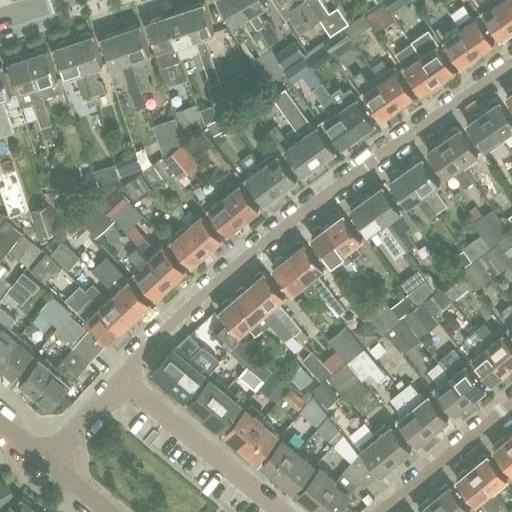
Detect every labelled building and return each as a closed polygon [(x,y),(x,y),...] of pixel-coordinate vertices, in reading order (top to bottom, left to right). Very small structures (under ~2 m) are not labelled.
[(251,29),(259,25),(244,0),(220,0),(234,23),(244,17),(251,29)] [(244,0),(259,25),(270,43),(281,37),(268,14),(264,16),(259,8),(269,2),(268,0),(244,0)] [(274,0),(287,18),(290,16),(301,32),(321,18),(315,9),(316,8),(310,0),(274,0)] [(310,0),(316,8),(315,9),(321,18),(331,34),(349,21),(338,6),(330,11),(323,0),(310,0)] [(502,37),(511,30),(511,15),(501,0),(482,0),(489,8),(484,11),(502,37)] [(511,0),(501,0),(511,15),(511,0)] [(186,7),(200,50),(211,83),(220,81),(204,35),(215,31),(205,1),(186,7)] [(383,2),(366,14),(377,30),(394,19),(383,2)] [(200,50),(186,7),(168,14),(178,44),(188,40),(192,53),(200,50)] [(182,56),(178,44),(168,14),(149,20),(159,50),(169,46),(174,59),(182,56)] [(345,27),(352,38),(354,41),(364,35),(361,31),(371,24),(364,14),(345,27)] [(459,24),(479,53),(495,42),(477,16),(473,19),(471,16),(459,24)] [(141,23),(122,29),(144,91),(152,88),(141,55),(151,52),(141,23)] [(463,64),(479,53),(459,24),(448,32),(449,35),(445,38),(463,64)] [(331,52),(352,38),(345,27),(324,41),(331,52)] [(148,104),(144,91),(122,29),(103,35),(113,64),(123,61),(133,91),(134,91),(139,107),(148,104)] [(440,80),(456,68),(429,30),(413,41),(420,51),(440,80)] [(89,82),(91,88),(93,94),(104,90),(101,81),(98,79),(94,66),(104,63),(94,33),(92,34),(89,31),(81,34),(80,38),(75,40),(89,82)] [(82,85),(89,82),(75,40),(70,41),(66,39),(59,41),(58,45),(56,46),(66,76),(77,72),(82,85)] [(324,41),(311,49),(322,64),(334,56),(331,52),(324,41)] [(424,91),(440,80),(420,51),(413,41),(397,53),(424,91)] [(34,53),(30,55),(44,97),(63,91),(48,48),(46,49),(43,47),(36,50),(34,53)] [(10,61),(12,68),(20,91),(25,103),(32,101),(41,126),(53,122),(44,97),(30,55),(25,56),(24,53),(12,57),(13,60),(10,61)] [(285,70),(292,80),(312,66),(305,56),(285,70)] [(273,58),(252,70),(262,86),(282,73),(273,58)] [(0,119),(5,135),(15,132),(3,97),(13,93),(3,63),(0,64),(0,63),(0,119)] [(392,68),(379,77),(400,106),(404,102),(407,104),(413,99),(413,96),(416,94),(398,68),(394,71),(392,68)] [(394,110),(400,106),(379,77),(367,85),(369,89),(365,91),(383,117),(386,115),(389,116),(394,113),(394,110)] [(360,133),(339,105),(322,81),(312,88),(331,114),(325,119),(343,144),(346,142),(349,144),(355,140),(354,137),(360,133)] [(339,105),(360,133),(366,128),(368,131),(374,126),(374,123),(376,122),(352,88),(344,94),(347,99),(339,105)] [(299,133),(320,161),(326,156),(329,158),(335,154),(334,150),(337,149),(318,123),(314,126),(312,124),(309,126),(300,114),(302,112),(285,89),(273,98),(299,133)] [(511,115),(500,98),(497,100),(494,99),(489,103),(489,106),(484,110),(503,138),(511,132),(511,115)] [(235,104),(246,122),(255,116),(243,99),(235,104)] [(196,103),(176,110),(184,132),(204,125),(196,103)] [(213,104),(200,108),(205,122),(218,117),(213,104)] [(484,110),(478,114),(475,113),(470,116),(470,119),(467,121),(485,147),(490,144),(492,147),(503,138),(484,110)] [(207,123),(214,134),(219,131),(220,133),(232,126),(224,113),(207,123)] [(315,165),(320,161),(299,133),(288,142),(266,113),(258,119),(282,150),(286,147),(305,172),(307,171),(310,172),(316,168),(315,165)] [(153,124),(163,154),(183,140),(175,116),(153,124)] [(444,137),(464,166),(477,156),(475,154),(479,151),(461,126),(458,128),(455,127),(450,130),(450,133),(444,137)] [(182,144),(194,159),(214,143),(203,128),(182,144)] [(444,137),(438,141),(437,139),(429,145),(430,147),(428,149),(446,174),(450,171),(452,174),(455,172),(464,185),(473,178),(464,166),(444,137)] [(194,159),(182,144),(164,158),(179,177),(182,181),(185,184),(191,180),(186,172),(197,163),(194,159)] [(139,153),(116,161),(122,177),(144,168),(139,153)] [(273,153),(261,162),(282,190),(287,186),(291,187),(296,183),(296,180),(298,178),(279,153),(275,156),(273,153)] [(162,155),(143,170),(139,174),(150,189),(166,178),(174,188),(182,181),(179,177),(164,158),(162,155)] [(406,167),(437,210),(445,204),(432,187),(441,181),(422,155),(420,157),(417,155),(413,156),(411,159),(411,163),(406,167)] [(277,194),(282,190),(261,162),(249,171),(251,174),(248,177),(267,202),(269,200),(271,202),(277,197),(277,194)] [(406,167),(401,170),(397,169),(393,170),(391,173),(392,177),(390,178),(408,204),(416,198),(429,215),(437,210),(406,167)] [(84,185),(86,184),(95,181),(96,181),(93,170),(82,174),(80,175),(84,185)] [(28,209),(15,173),(0,177),(0,187),(9,215),(28,209)] [(150,189),(139,174),(124,185),(135,200),(150,189)] [(233,183),(222,191),(244,218),(249,214),(252,215),(258,211),(258,208),(260,206),(241,182),(236,186),(233,183)] [(383,183),(381,185),(377,183),(373,184),(371,187),(372,191),(367,195),(405,247),(406,249),(415,243),(399,222),(398,223),(392,216),(402,209),(383,183)] [(97,186),(79,192),(83,205),(101,198),(97,186)] [(119,187),(102,203),(113,215),(130,199),(119,187)] [(46,204),(30,209),(40,238),(43,241),(61,229),(49,191),(43,192),(46,204)] [(238,222),(244,218),(222,191),(210,201),(212,204),(209,207),(228,231),(231,228),(234,230),(239,226),(238,222)] [(367,195),(362,199),(360,197),(351,203),(353,205),(350,207),(368,232),(373,228),(393,256),(405,247),(367,195)] [(71,199),(59,203),(65,220),(77,216),(71,199)] [(80,218),(90,229),(108,212),(98,201),(80,218)] [(473,221),(481,233),(491,246),(509,232),(493,208),(473,221)] [(344,212),(342,213),(339,210),(330,217),(333,220),(328,224),(353,258),(361,252),(354,243),(363,237),(344,212)] [(196,213),(184,224),(208,250),(213,245),(215,247),(220,242),(220,239),(222,237),(201,213),(198,216),(196,213)] [(511,213),(507,217),(503,215),(500,216),(507,227),(511,222),(511,213)] [(6,219),(0,225),(0,250),(4,254),(22,232),(6,219)] [(74,239),(86,228),(78,220),(66,230),(74,239)] [(203,254),(208,250),(184,224),(173,233),(176,236),(172,239),(193,263),(196,260),(199,261),(203,257),(203,254)] [(328,224),(322,228),(319,226),(315,227),(313,230),(313,234),(312,236),(331,261),(339,255),(345,264),(353,258),(328,224)] [(511,231),(499,242),(510,256),(511,254),(511,231)] [(463,247),(464,248),(473,260),(491,246),(481,233),(463,247)] [(24,261),(37,244),(24,234),(11,251),(24,261)] [(137,244),(148,256),(172,282),(177,277),(180,278),(185,274),(185,270),(186,269),(165,246),(162,249),(159,246),(157,248),(146,236),(137,244)] [(148,256),(137,244),(135,241),(132,238),(124,245),(140,263),(137,266),(140,269),(137,271),(158,295),(160,293),(162,294),(168,290),(167,286),(172,282),(148,256)] [(63,240),(51,252),(69,269),(80,256),(63,240)] [(305,241),(303,243),(299,241),(295,242),(293,246),(294,249),(289,253),(330,309),(335,315),(343,308),(315,273),(324,266),(305,241)] [(482,255),(496,274),(511,262),(511,260),(498,242),(482,255)] [(454,274),(473,260),(464,248),(445,262),(454,274)] [(64,266),(48,252),(32,270),(45,282),(54,273),(56,275),(64,266)] [(289,253),(284,257),(280,256),(276,257),(274,260),(275,264),(273,266),(292,290),(299,285),(322,315),(330,309),(289,253)] [(461,271),(476,290),(492,277),(477,258),(461,271)] [(264,269),(262,272),(259,271),(254,275),(254,278),(249,282),(290,331),(292,333),(299,328),(276,300),(285,293),(264,269)] [(25,271),(18,278),(35,293),(42,285),(25,271)] [(443,285),(453,298),(470,285),(460,272),(443,285)] [(106,283),(115,292),(136,316),(143,309),(145,311),(148,308),(148,304),(151,302),(129,278),(123,285),(114,276),(106,283)] [(409,293),(417,304),(435,290),(426,279),(409,293)] [(136,316),(115,292),(109,298),(93,281),(86,288),(93,296),(123,328),(127,323),(129,326),(137,319),(134,317),(136,316)] [(249,282),(244,287),(241,286),(236,290),(236,293),(232,296),(254,319),(262,328),(269,322),(283,338),(290,331),(249,282)] [(433,314),(453,298),(443,285),(423,300),(433,314)] [(409,293),(392,307),(400,318),(417,304),(409,293)] [(43,311),(60,325),(60,326),(70,314),(72,311),(55,296),(43,311)] [(118,333),(123,328),(93,296),(79,309),(109,341),(111,339),(114,340),(118,337),(118,333)] [(232,296),(229,299),(226,298),(221,302),(221,305),(219,307),(239,331),(246,325),(254,335),(262,328),(254,319),(232,296)] [(0,361),(22,336),(11,327),(9,329),(4,325),(13,315),(15,317),(17,314),(1,300),(0,300),(0,361)] [(403,316),(419,337),(438,322),(422,301),(403,316)] [(511,305),(501,314),(511,328),(511,305)] [(88,330),(70,314),(60,326),(60,325),(55,332),(74,348),(88,330)] [(420,338),(419,337),(403,316),(385,331),(402,353),(420,338)] [(222,321),(211,332),(227,349),(228,349),(239,338),(222,321)] [(511,340),(502,329),(496,334),(485,321),(477,328),(509,368),(511,366),(511,340)] [(504,372),(509,368),(477,328),(465,338),(477,353),(473,357),(493,382),(495,380),(498,381),(504,375),(504,372)] [(74,348),(90,363),(105,344),(88,330),(74,348)] [(174,347),(153,371),(155,373),(154,375),(162,381),(164,380),(168,384),(191,357),(201,345),(187,332),(177,345),(174,347)] [(22,336),(0,361),(0,363),(5,367),(4,369),(10,374),(13,373),(15,376),(36,351),(31,347),(33,345),(22,336)] [(245,366),(247,363),(256,355),(239,338),(228,349),(245,366)] [(369,349),(376,358),(386,350),(379,341),(369,349)] [(191,357),(168,384),(173,388),(172,389),(180,396),(182,395),(184,396),(204,373),(217,358),(201,345),(191,357)] [(454,345),(439,358),(450,372),(472,399),(478,394),(480,395),(485,391),(485,388),(487,386),(454,345)] [(347,360),(360,376),(362,379),(371,372),(378,381),(386,374),(364,346),(347,360)] [(80,375),(90,363),(74,348),(59,366),(37,393),(41,397),(41,400),(47,405),(49,404),(51,407),(72,381),(80,375)] [(327,375),(333,371),(312,350),(302,360),(321,379),(327,375)] [(256,355),(247,363),(264,378),(272,369),(256,355)] [(31,389),(37,393),(59,366),(47,357),(45,359),(41,356),(21,380),(24,383),(23,385),(28,389),(31,389)] [(467,403),(472,399),(450,372),(439,358),(427,368),(440,384),(436,387),(456,411),(458,410),(460,412),(469,404),(467,403)] [(340,392),(360,376),(347,360),(333,371),(327,375),(340,392)] [(302,365),(290,376),(301,388),(313,377),(302,365)] [(201,410),(206,414),(228,388),(218,379),(215,382),(211,378),(191,402),(193,403),(193,407),(197,410),(201,410)] [(324,378),(312,389),(327,407),(340,396),(324,378)] [(412,381),(402,389),(435,429),(440,425),(442,427),(449,421),(447,419),(451,416),(431,392),(424,398),(419,392),(420,391),(412,381)] [(290,386),(283,395),(298,409),(305,400),(290,386)] [(228,388),(206,414),(212,419),(210,421),(217,427),(219,425),(222,427),(249,395),(241,389),(236,394),(228,388)] [(430,433),(435,429),(402,389),(392,397),(400,407),(402,406),(406,412),(399,417),(419,442),(422,440),(423,442),(431,435),(430,433)] [(313,395),(300,411),(318,426),(328,414),(313,395)] [(242,445),(265,418),(268,414),(253,402),(228,432),(229,434),(230,437),(233,441),(237,440),(242,445)] [(276,428),(265,418),(242,445),(248,449),(248,453),(252,456),(256,456),(258,457),(278,434),(274,431),(276,428)] [(376,434),(397,460),(402,456),(405,457),(410,452),(411,449),(414,447),(394,422),(389,426),(387,423),(375,433),(376,434)] [(339,427),(329,439),(334,443),(343,434),(344,433),(339,427)] [(393,464),(397,460),(376,434),(375,433),(364,442),(366,444),(362,448),(382,472),(385,469),(388,470),(392,467),(393,464)] [(495,448),(511,468),(511,436),(510,435),(506,439),(502,438),(497,442),(497,446),(495,448)] [(274,472),(279,476),(302,449),(290,440),(288,442),(284,439),(263,463),(266,465),(266,468),(270,472),(274,472)] [(351,442),(342,453),(351,461),(359,452),(351,442)] [(313,459),(302,449),(279,476),(284,480),(284,483),(288,486),(292,486),(294,488),(314,464),(311,461),(313,459)] [(363,487),(377,475),(359,452),(351,461),(343,470),(363,487)] [(483,454),(478,458),(478,462),(473,466),(495,492),(507,483),(505,480),(509,477),(489,453),(487,455),(483,454)] [(481,499),(484,502),(492,511),(493,511),(504,503),(495,492),(473,466),(468,469),(465,469),(460,473),(459,477),(458,478),(478,502),(481,499)] [(322,467),(320,469),(300,493),(302,497),(302,498),(307,502),(310,501),(314,505),(337,478),(322,467)] [(349,488),(337,478),(314,505),(320,510),(319,511),(341,511),(346,507),(343,504),(350,494),(347,491),(349,488)] [(0,502),(11,489),(0,480),(0,502)] [(442,491),(435,497),(447,511),(469,511),(467,510),(472,507),(452,483),(450,485),(448,483),(440,489),(442,491)] [(29,511),(34,508),(31,505),(33,503),(24,496),(22,498),(19,496),(11,506),(9,504),(2,511),(29,511)] [(429,497),(422,504),(424,506),(421,508),(424,511),(447,511),(435,497),(431,500),(429,497)]
